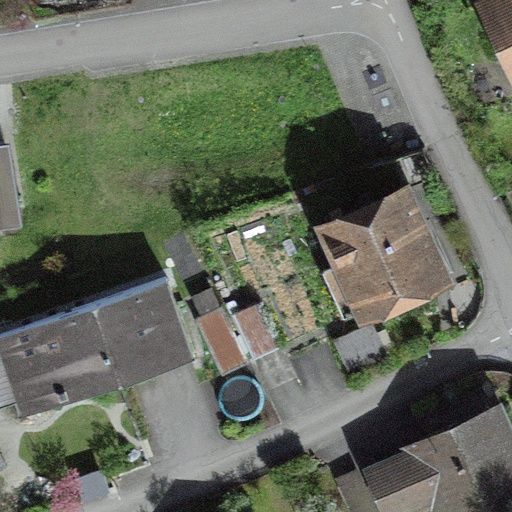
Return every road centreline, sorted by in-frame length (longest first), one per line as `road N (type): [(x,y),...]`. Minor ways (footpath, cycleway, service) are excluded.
road 1 (residential): [(116,511),(511,315)]
road 2 (residential): [(0,50),(310,0)]
road 3 (residential): [(511,285),(386,0)]
